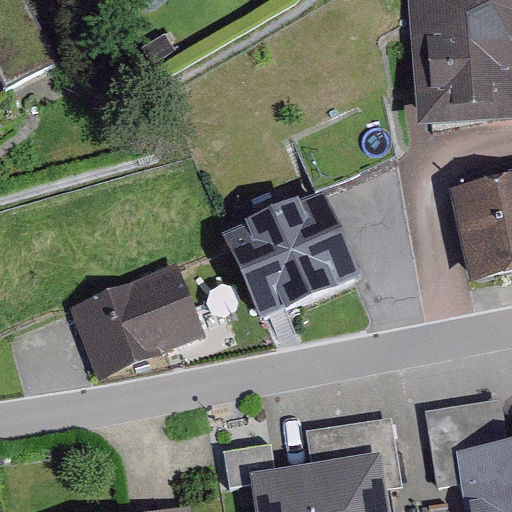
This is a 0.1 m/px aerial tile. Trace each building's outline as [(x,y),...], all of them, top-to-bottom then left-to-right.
[(0,0),(0,89),(8,105),(63,78),(23,0),(0,0)] [(511,0),(407,0),(419,151),(511,143),(511,0)] [(294,143),(317,200),(398,167),(385,106),(294,143)] [(511,192),(451,206),(472,298),(511,289),(511,192)] [(220,252),(259,341),(285,330),(288,336),(339,313),(337,308),(363,297),(323,206),(220,252)] [(70,317),(100,391),(207,348),(177,274),(70,317)] [(502,408),(424,420),(437,499),(462,495),(464,511),(511,511),(511,459),(502,408)] [(313,480),(249,491),(252,511),(389,511),(387,501),(404,498),(392,428),(307,441),(313,480)] [(271,450),(224,458),(229,492),(276,485),(271,450)]
